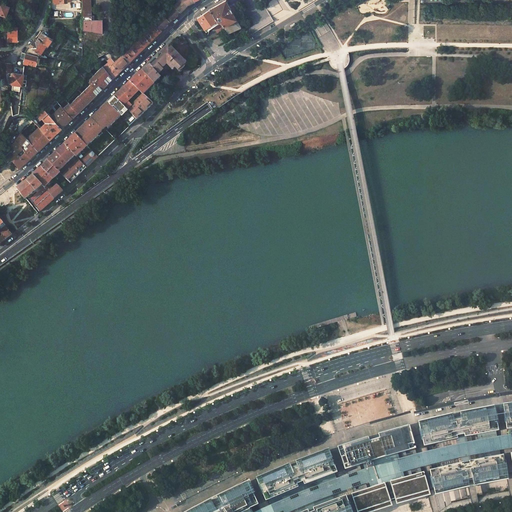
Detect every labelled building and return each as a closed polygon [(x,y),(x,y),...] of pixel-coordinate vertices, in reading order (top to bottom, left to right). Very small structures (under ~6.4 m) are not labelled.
[(82,0),(82,3),(83,17),(91,16),(92,16),(91,0),(82,0)] [(177,0),(176,1),(178,2),(175,5),(175,6),(156,24),(161,29),(180,11),(180,12),(183,9),(184,8),(184,7),(186,5),(195,1),(194,0),(177,0)] [(230,8),(226,1),(209,10),(218,23),(220,22),(224,27),(228,33),(240,27),(230,8)] [(9,7),(0,3),(0,14),(5,17),(9,7)] [(224,27),(220,22),(218,23),(209,10),(197,18),(206,31),(213,26),(217,32),(224,27)] [(154,22),(138,38),(146,46),(162,30),(161,29),(156,24),(154,22)] [(17,42),(17,28),(8,28),(8,42),(17,42)] [(46,46),(48,47),(52,40),(42,33),(35,42),(33,41),(24,54),(38,57),(38,55),(40,55),(46,46)] [(138,38),(122,54),(129,62),(146,46),(138,38)] [(181,38),(168,50),(165,48),(160,52),(163,55),(151,66),(150,65),(142,72),(150,80),(153,83),(160,77),(158,75),(160,72),(162,75),(169,68),(171,69),(175,70),(176,68),(180,72),(185,67),(184,66),(197,54),(181,38)] [(36,66),(38,57),(24,54),(22,53),(21,58),(24,59),(23,64),(27,65),(28,64),(36,66)] [(109,61),(103,67),(113,77),(129,62),(122,54),(115,61),(112,59),(109,53),(98,59),(100,63),(106,58),(109,61)] [(113,77),(103,66),(93,76),(103,87),(113,77)] [(150,80),(142,72),(141,71),(130,81),(143,94),(154,84),(153,83),(150,80)] [(13,74),(11,74),(10,84),(12,84),(12,85),(12,91),(20,91),(21,85),(22,85),(24,75),(13,74)] [(91,83),(81,93),(89,101),(103,87),(93,76),(92,76),(93,77),(90,79),(91,80),(90,82),(91,83)] [(152,103),(143,94),(130,81),(114,97),(136,119),(152,103)] [(70,104),(78,112),(80,110),(89,101),(81,93),(70,104)] [(136,119),(114,97),(108,103),(121,116),(130,125),(136,119)] [(64,108),(73,117),(78,112),(70,104),(69,103),(64,108)] [(102,108),(115,121),(121,116),(108,103),(102,108)] [(64,108),(62,106),(51,117),(62,128),(73,117),(64,108)] [(97,113),(110,126),(115,121),(102,108),(97,113)] [(91,119),(102,131),(107,126),(108,128),(110,126),(97,113),(91,119)] [(45,123),(40,128),(50,139),(62,128),(51,117),(48,114),(42,120),(45,123)] [(93,140),(101,133),(101,132),(102,131),(91,119),(83,126),(94,138),(93,140)] [(94,138),(83,126),(75,134),(87,146),(93,140),(94,138)] [(40,128),(39,127),(27,139),(38,150),(50,139),(40,128)] [(14,150),(25,162),(38,150),(27,139),(20,134),(15,142),(12,145),(15,149),(14,150)] [(64,144),(76,156),(82,150),(87,146),(75,134),(64,144)] [(76,156),(64,144),(56,152),(67,164),(76,156)] [(14,150),(8,155),(10,157),(13,161),(19,168),(25,162),(14,150)] [(90,150),(79,160),(86,167),(97,157),(90,150)] [(67,164),(56,152),(48,160),(59,171),(67,164)] [(79,160),(79,159),(70,167),(78,175),(86,167),(79,160)] [(48,160),(41,167),(53,179),(60,172),(59,171),(48,160)] [(44,188),(47,184),(53,179),(41,167),(32,175),(44,188)] [(78,175),(70,167),(62,175),(70,183),(78,175)] [(39,211),(53,199),(44,188),(32,175),(26,180),(17,188),(25,198),(27,200),(28,197),(39,211)] [(52,189),(47,184),(44,188),(53,199),(63,190),(57,184),(52,189)] [(0,242),(11,234),(5,226),(0,230),(0,242)] [(461,414),(461,418),(495,412),(494,408),(461,414)] [(453,420),(420,427),(420,429),(421,429),(422,431),(421,431),(422,439),(423,438),(424,440),(423,440),(424,446),(442,442),(457,439),(462,438),(465,437),(496,431),(499,431),(497,424),(496,424),(496,423),(497,423),(496,415),(494,415),(494,414),(495,414),(495,412),(461,418),(457,419),(453,420)] [(419,423),(420,427),(454,419),(453,416),(419,423)] [(409,425),(378,434),(379,438),(382,437),(383,437),(384,437),(411,429),(409,425)] [(368,474),(372,487),(354,493),(359,511),(365,510),(393,501),(427,491),(428,491),(424,478),(426,478),(424,472),(403,478),(399,465),(396,454),(416,447),(411,429),(383,437),(379,438),(374,440),(370,441),(366,442),(339,451),(345,469),(364,463),(368,474)] [(497,436),(496,431),(477,435),(478,440),(486,438),(489,438),(497,436)] [(511,448),(511,438),(511,434),(476,440),(456,445),(438,449),(416,454),(399,458),(397,453),(396,454),(403,478),(404,478),(403,472),(420,467),(431,465),(459,458),(472,455),(501,450),(511,448)] [(338,447),(339,451),(365,443),(366,442),(367,442),(370,441),(368,437),(338,447)] [(307,458),(296,462),(298,469),(300,468),(299,465),(308,462),(309,462),(330,454),(328,450),(307,458)] [(334,466),(330,454),(309,462),(299,465),(300,468),(304,478),(306,484),(313,482),(316,481),(338,473),(335,465),(334,466)] [(434,488),(434,490),(466,482),(471,481),(507,474),(506,472),(505,473),(505,471),(506,471),(505,463),(504,463),(503,462),(504,462),(503,455),(478,460),(469,462),(467,462),(463,463),(456,464),(430,471),(431,477),(433,476),(434,478),(432,478),(433,486),(434,486),(435,487),(434,488)] [(441,463),(442,468),(456,464),(455,459),(450,460),(446,461),(441,463)] [(364,463),(363,464),(365,469),(357,472),(358,475),(349,478),(348,475),(338,478),(319,485),(317,486),(319,489),(311,492),(309,489),(297,494),(298,497),(292,500),(290,497),(271,505),(255,511),(253,511),(251,507),(249,508),(251,511),(278,511),(283,510),(284,511),(286,511),(306,505),(323,498),(333,495),(332,491),(340,488),(342,492),(353,488),(352,485),(360,482),(361,485),(369,483),(371,487),(372,487),(364,463)] [(291,468),(289,465),(280,468),(258,477),(260,482),(281,473),(282,473),(289,470),(290,471),(292,470),(291,468)] [(296,470),(294,471),(298,481),(300,480),(304,478),(300,468),(297,469),(296,470)] [(282,473),(260,482),(265,493),(263,494),(266,500),(289,490),(298,486),(297,484),(297,482),(298,481),(294,471),(293,470),(290,471),(289,470),(282,473)] [(298,487),(287,491),(289,497),(310,489),(319,485),(337,478),(335,473),(317,480),(306,484),(304,478),(297,482),(298,487)] [(508,479),(507,474),(473,481),(474,485),(508,479)] [(258,477),(256,478),(263,494),(265,493),(258,477)] [(204,502),(185,511),(199,511),(212,505),(213,507),(223,502),(222,500),(241,490),(240,488),(251,482),(250,480),(226,491),(214,497),(204,502)] [(469,486),(468,482),(458,484),(434,490),(435,494),(469,486)] [(239,511),(258,503),(250,486),(222,500),(223,502),(213,507),(212,505),(199,511),(239,511)] [(430,495),(429,490),(428,491),(395,501),(396,505),(430,495)] [(289,497),(287,491),(268,499),(271,505),(289,497)] [(350,511),(348,505),(350,504),(346,494),(322,503),(313,507),(315,511),(350,511)] [(334,499),(333,495),(323,498),(306,505),(287,511),(299,511),(308,508),(309,511),(313,511),(315,511),(313,507),(334,499)]
